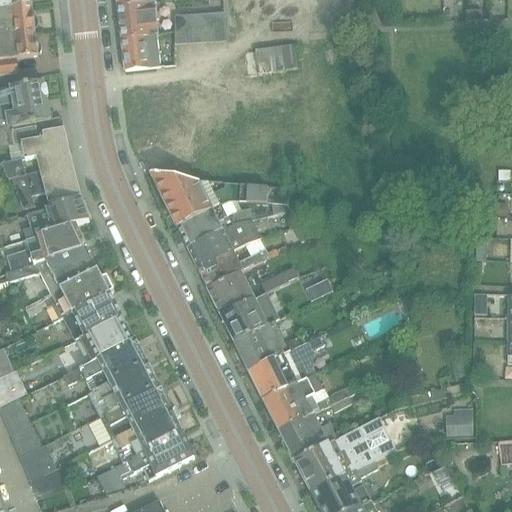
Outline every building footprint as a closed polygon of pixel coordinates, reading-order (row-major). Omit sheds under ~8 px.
[(0,0),(0,11),(33,8),(31,0),(0,0)] [(304,0),(242,0),(243,11),(305,9),(304,0)] [(118,7),(121,40),(156,37),(153,5),(157,5),(157,3),(118,7)] [(0,36),(37,32),(37,31),(38,29),(38,27),(38,24),(37,22),(36,19),(35,18),(34,18),(33,8),(0,11),(0,36)] [(466,13),(466,23),(482,23),(481,12),(466,13)] [(225,42),(224,16),(207,17),(209,43),(225,42)] [(209,43),(207,17),(191,18),(193,44),(209,43)] [(193,44),(191,18),(175,19),(175,46),(193,44)] [(37,32),(0,36),(0,76),(17,75),(15,61),(38,58),(38,57),(40,57),(41,55),(41,52),(41,49),(40,46),(38,44),(37,32)] [(156,37),(121,40),(125,73),(160,69),(156,37)] [(297,71),(294,47),(282,49),(285,73),(297,71)] [(285,73),(282,49),(269,50),(272,74),(285,73)] [(272,74),(269,50),(257,52),(260,76),(272,74)] [(0,130),(50,122),(43,83),(6,90),(0,91),(0,130)] [(0,149),(9,148),(12,165),(21,164),(25,163),(36,161),(69,154),(61,119),(50,122),(0,130),(0,149)] [(11,182),(15,192),(75,177),(69,154),(36,161),(40,174),(25,178),(21,164),(12,165),(2,167),(8,182),(11,182)] [(239,161),(239,173),(281,175),(282,163),(239,161)] [(75,177),(15,192),(22,212),(26,213),(35,210),(31,199),(45,196),(48,207),(61,203),(80,198),(75,177)] [(151,178),(177,231),(213,214),(229,206),(248,206),(268,207),(289,208),(290,192),(268,190),(224,187),(196,185),(196,186),(151,178)] [(24,233),(28,243),(75,228),(90,224),(81,201),(28,217),(32,230),(24,233)] [(238,226),(253,223),(251,211),(249,211),(248,206),(229,206),(213,214),(177,231),(187,251),(188,251),(238,226)] [(287,222),(290,232),(305,227),(302,217),(287,222)] [(199,272),(233,254),(248,246),(261,241),(253,223),(238,226),(188,251),(199,272)] [(13,274),(7,276),(87,251),(75,228),(28,243),(26,243),(30,255),(9,262),(13,274)] [(40,276),(51,297),(99,273),(87,251),(7,276),(10,285),(40,276)] [(208,291),(244,273),(276,258),(274,254),(267,257),(265,252),(238,265),(233,254),(199,272),(208,291)] [(261,286),(266,297),(289,286),(289,285),(299,280),(294,270),(261,286)] [(61,322),(63,321),(111,297),(114,294),(107,280),(103,281),(99,273),(51,297),(26,310),(30,319),(42,313),(44,308),(47,307),(48,310),(54,308),(61,322)] [(207,291),(221,319),(258,301),(244,273),(208,291),(207,291)] [(63,321),(75,345),(123,321),(111,297),(63,321)] [(221,319),(235,346),(271,328),(258,301),(221,319)] [(75,345),(87,367),(135,344),(123,321),(75,345)] [(235,346),(249,375),(284,358),(301,349),(298,343),(287,348),(288,351),(284,354),(271,328),(235,346)] [(249,375),(264,404),(299,387),(298,386),(289,369),(296,365),(295,363),(324,349),(320,340),(301,349),(284,358),(249,375)] [(93,379),(99,391),(147,367),(135,344),(64,379),(69,389),(85,381),(86,383),(93,379)] [(3,352),(0,353),(0,381),(14,376),(3,352)] [(99,419),(100,419),(159,390),(147,367),(99,391),(88,396),(99,419)] [(264,404),(279,434),(348,400),(349,400),(357,396),(353,387),(316,406),(313,399),(315,398),(314,397),(323,393),(316,377),(298,386),(299,387),(264,404)] [(21,385),(0,395),(0,410),(21,400),(27,397),(21,385)] [(100,419),(112,443),(170,413),(159,390),(100,419)] [(22,400),(17,403),(0,411),(0,414),(9,436),(32,424),(22,400)] [(279,434),(295,465),(336,444),(329,428),(321,432),(315,421),(321,418),(323,422),(352,407),(349,400),(348,400),(279,434)] [(485,406),(458,407),(459,428),(486,427),(485,406)] [(131,449),(136,460),(182,436),(170,413),(112,443),(118,455),(131,449)] [(380,422),(336,444),(295,465),(312,496),(353,474),(375,463),(396,452),(380,422)] [(43,449),(32,424),(9,436),(20,460),(43,449)] [(182,436),(136,460),(97,479),(105,497),(126,490),(122,482),(143,471),(149,483),(195,460),(182,436)] [(45,448),(43,449),(20,460),(30,485),(56,472),(45,448)] [(379,471),(375,463),(353,474),(358,483),(361,481),(379,471)] [(65,468),(56,472),(30,485),(38,502),(75,488),(65,468)] [(312,496),(321,511),(357,511),(373,504),(364,488),(355,493),(353,489),(362,484),(361,481),(358,483),(353,474),(312,496)] [(163,511),(159,503),(142,511),(163,511)]
